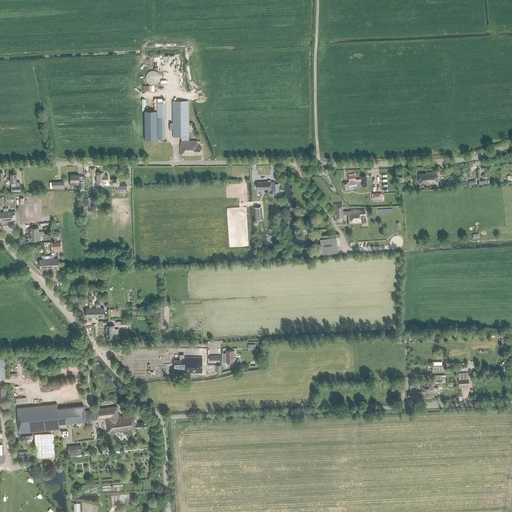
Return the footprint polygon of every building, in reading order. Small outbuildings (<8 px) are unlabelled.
[(156,84),(157,84),(158,83),(159,82),(160,80),(160,79),(160,77),(160,76),(159,74),(158,73),(158,72),(157,72),(156,71),(155,71),(153,71),(152,71),(151,71),(149,71),(148,72),(147,73),(146,74),(146,75),(146,76),(145,77),(145,78),(145,79),(146,80),(147,82),(147,83),(148,84),(149,84),(150,85),(151,85),(153,85),(154,85),(156,84)] [(157,123),(157,139),(164,139),(164,116),(165,116),(165,102),(163,102),(163,99),(158,99),(157,123)] [(173,136),(182,136),(182,140),(181,140),(181,144),(180,144),(180,154),(196,154),(196,153),(200,153),(200,146),(196,146),(196,140),(188,140),(188,136),(188,100),(173,100),(173,136)] [(157,140),(156,111),(144,111),(145,140),(157,140)] [(95,172),(95,168),(89,168),(89,173),(90,173),(90,175),(96,175),(96,182),(103,182),(107,182),(107,175),(103,175),(103,172),(95,172)] [(425,174),(418,174),(419,183),(425,183),(425,184),(437,183),(437,176),(436,176),(436,172),(425,172),(425,174)] [(355,173),(348,174),(349,180),(350,180),(350,181),(347,182),(347,181),(342,181),(343,189),(348,189),(348,186),(353,186),(355,188),(358,188),(360,186),(359,183),(357,181),(355,181),(355,180),(355,173)] [(11,183),(11,192),(20,191),(20,182),(16,182),(16,174),(10,174),(10,180),(9,180),(10,183),(11,183)] [(70,181),(69,181),(69,185),(79,185),(79,187),(75,187),(75,190),(79,190),(79,188),(84,188),(83,181),(79,181),(79,175),(70,175),(70,181)] [(264,182),(257,182),(257,189),(268,189),(268,190),(271,190),(271,182),(271,181),(270,180),(269,180),(268,181),(264,181),(264,182)] [(335,217),(343,217),(343,215),(342,211),(342,203),(334,203),(335,217)] [(350,209),(350,211),(342,211),(343,215),(351,214),(351,221),(361,221),(361,215),(365,215),(364,209),(359,210),(359,209),(350,209)] [(336,238),(320,240),(321,248),(337,247),(336,238)] [(227,351),(226,362),(234,362),(234,358),(233,358),(233,355),(235,355),(235,351),(227,351)] [(174,360),(174,370),(175,370),(174,374),(183,375),(183,372),(202,372),(202,357),(184,356),(184,355),(180,355),(180,358),(180,360),(174,360)] [(459,384),(468,383),(467,375),(467,372),(458,373),(458,376),(459,384)] [(445,383),(445,375),(433,375),(433,382),(437,382),(437,383),(445,383)] [(420,397),(434,396),(434,392),(438,392),(437,386),(434,386),(433,383),(431,383),(431,381),(419,382),(419,383),(418,383),(418,381),(410,382),(410,387),(416,386),(416,391),(410,391),(410,392),(408,392),(408,397),(410,397),(410,398),(418,398),(418,391),(420,391),(420,397)] [(60,429),(59,424),(85,421),(84,406),(57,409),(57,404),(17,408),(19,433),(50,430),(52,430),(60,429)] [(117,405),(94,408),(95,419),(106,418),(107,422),(106,422),(107,432),(106,432),(106,433),(107,433),(134,430),(134,428),(149,426),(149,421),(136,422),(135,414),(118,416),(117,405)] [(94,409),(85,410),(86,421),(95,420),(94,409)] [(53,433),(52,430),(50,430),(50,433),(34,434),(35,458),(55,457),(54,433),(53,433)] [(33,435),(22,436),(22,439),(27,439),(27,443),(32,443),(32,439),(33,439),(33,435)] [(70,444),(70,452),(82,451),(82,443),(70,444)]
